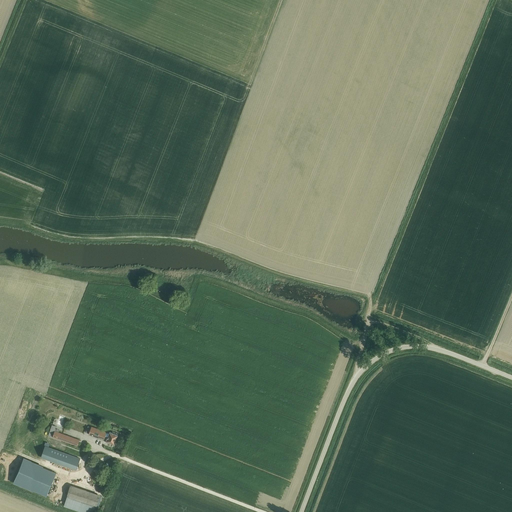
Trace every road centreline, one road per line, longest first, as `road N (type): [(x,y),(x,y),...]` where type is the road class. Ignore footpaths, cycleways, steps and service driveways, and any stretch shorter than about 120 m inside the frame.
road 1 (unclassified): [(511,378),(423,346),(382,354),(359,373)]
road 2 (unclassified): [(301,511),(359,373)]
road 3 (track): [(436,348),(370,323),(359,373)]
